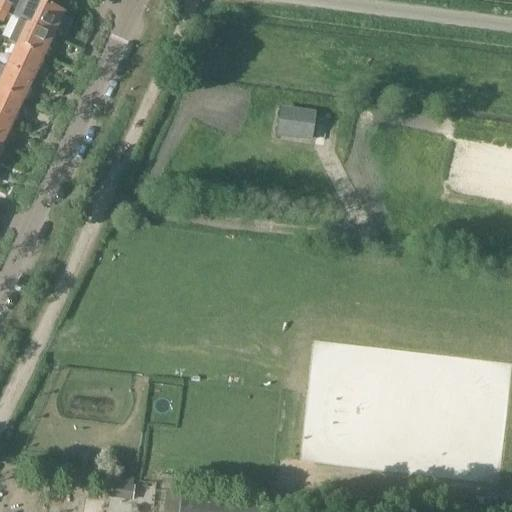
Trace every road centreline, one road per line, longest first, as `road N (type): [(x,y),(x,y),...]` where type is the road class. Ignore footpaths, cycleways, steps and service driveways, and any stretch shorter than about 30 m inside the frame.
road 1 (track): [(0,421),(194,0)]
road 2 (residential): [(0,292),(132,8)]
road 3 (unclassified): [(511,25),(316,0)]
